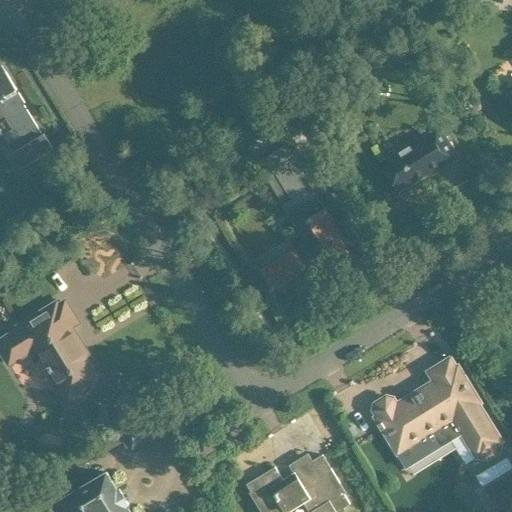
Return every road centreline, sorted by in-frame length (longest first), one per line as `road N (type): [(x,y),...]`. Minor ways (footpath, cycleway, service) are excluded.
road 1 (residential): [(272,399),(258,394),(5,0)]
road 2 (residential): [(272,399),(511,249)]
